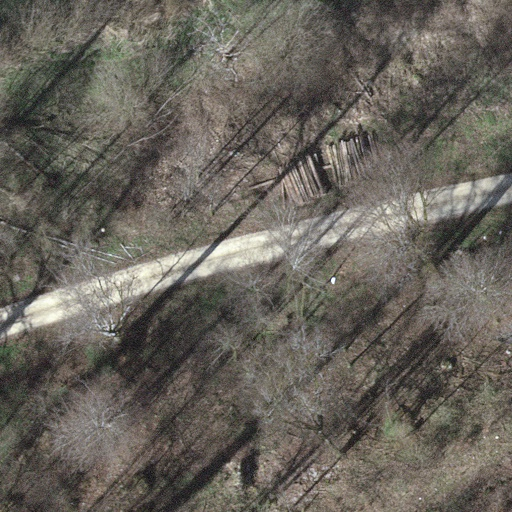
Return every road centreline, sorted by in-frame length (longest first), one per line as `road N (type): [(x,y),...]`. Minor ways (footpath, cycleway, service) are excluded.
road 1 (track): [(511,192),(300,235),(0,317)]
road 2 (track): [(511,442),(408,511)]
